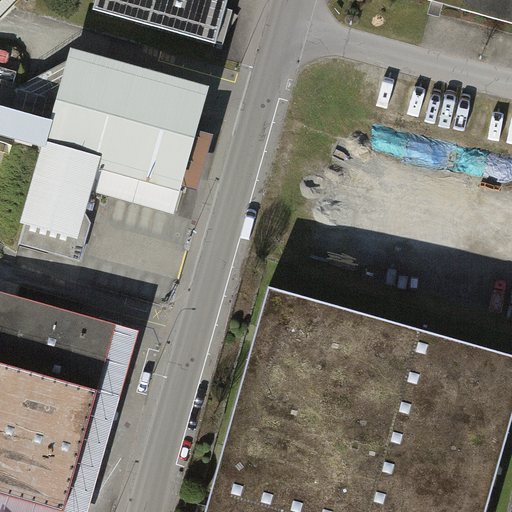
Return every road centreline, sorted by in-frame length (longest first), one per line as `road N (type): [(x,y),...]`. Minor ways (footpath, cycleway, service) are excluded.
road 1 (residential): [(142,511),(291,0)]
road 2 (unknown): [(264,94),(92,42),(0,24)]
